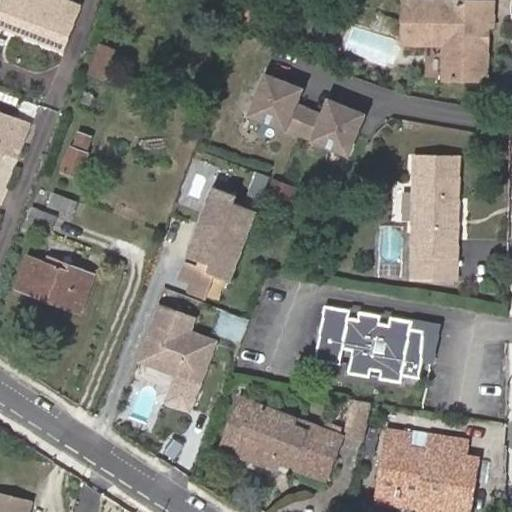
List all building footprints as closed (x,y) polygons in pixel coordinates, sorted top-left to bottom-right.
[(0,28),(63,52),(80,7),(60,0),(0,0),(0,2),(0,28)] [(487,34),(493,34),(493,29),(496,29),(496,6),(406,4),(406,48),(429,48),(449,49),(448,82),(492,84),(493,49),(487,43),(487,34)] [(303,90),(264,75),(247,117),(348,158),(365,115),(328,100),(322,115),(297,105),(303,90)] [(0,150),(1,151),(18,157),(30,125),(0,113),(0,150)] [(87,155),(71,149),(62,172),(78,179),(87,155)] [(456,256),(457,158),(414,158),(413,291),(429,291),(429,256),(456,256)] [(238,199),(214,189),(186,258),(209,268),(206,274),(214,278),(230,284),(258,215),(235,206),(238,199)] [(64,216),(71,201),(46,191),(40,206),(64,216)] [(55,218),(31,208),(25,221),(50,231),(55,218)] [(456,291),(456,256),(429,256),(429,291),(456,291)] [(73,310),(72,312),(78,314),(83,300),(92,277),(57,264),(54,274),(26,264),(16,290),(47,303),(52,296),(73,310)] [(206,274),(192,269),(181,296),(203,305),(214,278),(206,274)] [(47,303),(72,312),(73,310),(52,296),(47,303)] [(198,383),(214,343),(184,331),(189,319),(160,307),(140,359),(176,374),(198,383)] [(411,328),(412,322),(391,318),(390,325),(380,323),(381,316),(359,312),(358,320),(349,318),(350,311),(326,307),(315,360),(340,365),(343,350),(353,351),(348,375),(369,380),(370,373),(381,375),(379,382),(401,386),(402,379),(418,382),(422,361),(423,331),(411,328)] [(435,326),(412,322),(411,328),(423,331),(422,361),(429,363),(435,326)] [(187,410),(198,383),(176,374),(166,401),(187,410)] [(366,402),(352,400),(347,436),(361,438),(366,402)] [(220,448),(237,454),(255,407),(238,401),(220,448)] [(322,477),(333,446),(322,443),(325,431),(255,407),(237,454),(271,467),(275,456),(288,461),(287,464),(322,477)] [(322,443),(333,446),(337,436),(325,431),(322,443)] [(461,482),(463,464),(466,446),(432,441),(429,456),(407,452),(409,437),(390,434),(382,487),(400,490),(398,500),(402,500),(401,507),(419,509),(418,511),(469,511),(472,495),(448,491),(450,481),(461,482)] [(463,464),(461,482),(450,481),(448,491),(472,495),(477,467),(463,464)] [(379,503),(401,507),(402,500),(398,500),(400,490),(382,487),(379,503)] [(27,511),(30,503),(0,495),(0,511),(27,511)]
